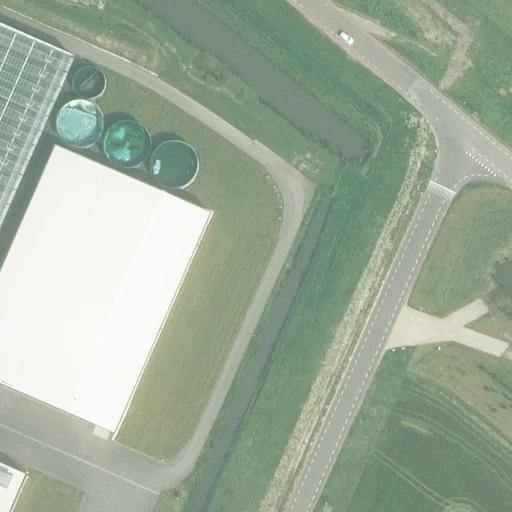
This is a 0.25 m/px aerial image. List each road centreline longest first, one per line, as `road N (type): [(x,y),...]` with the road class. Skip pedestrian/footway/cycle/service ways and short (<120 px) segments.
road 1 (unclassified): [(457,152),(300,511)]
road 2 (unclassified): [(457,152),(444,114),(299,0)]
